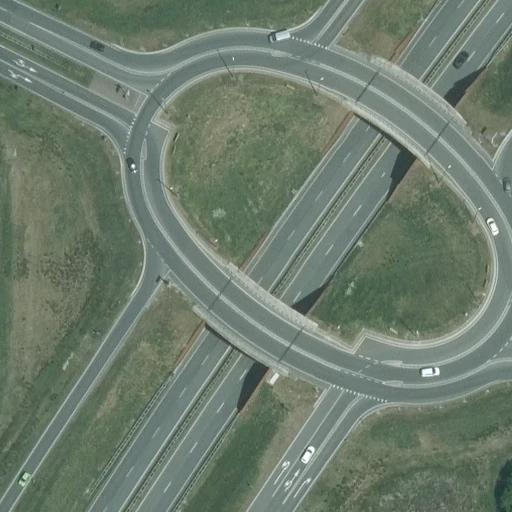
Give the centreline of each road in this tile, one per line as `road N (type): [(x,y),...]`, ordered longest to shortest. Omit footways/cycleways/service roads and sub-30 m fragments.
road 1 (trunk): [(464,0),(208,353),(105,511)]
road 2 (trunk): [(150,511),(400,147),(511,4)]
road 3 (trunk): [(141,126),(154,143),(156,198),(190,252),(267,322),(362,367)]
road 4 (trunk): [(505,280),(497,227),(449,162),(364,97),(292,68)]
road 5 (trunk): [(160,244),(149,288),(3,511)]
road 6 (trunk): [(285,46),(225,41),(147,65),(48,34)]
road 7 (trunk): [(504,200),(419,109),(314,55)]
road 8 (trunk): [(160,244),(228,318),(285,356),(349,384)]
road 9 (trunk): [(362,367),(381,355),(416,358),(458,348),(490,321),(505,280)]
road 10 (trunk): [(277,501),(364,406),(392,395)]
road 11 (trunk): [(173,85),(135,83),(48,34)]
road 12 (trunk): [(24,74),(117,131),(134,154)]
road 13 (trunk): [(277,501),(349,384)]
road 14 (trunk): [(362,367),(440,375),(487,354)]
road 15 (trunk): [(24,74),(66,86),(141,126)]
road 16 (trunk): [(292,68),(235,59),(173,85)]
